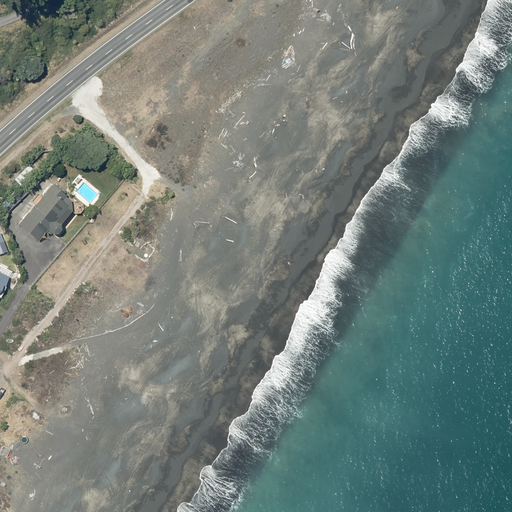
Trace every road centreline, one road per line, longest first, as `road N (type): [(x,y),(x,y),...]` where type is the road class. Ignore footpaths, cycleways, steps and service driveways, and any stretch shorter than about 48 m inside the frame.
road 1 (trunk): [(0,124),(159,0)]
road 2 (trunk): [(132,0),(0,101)]
